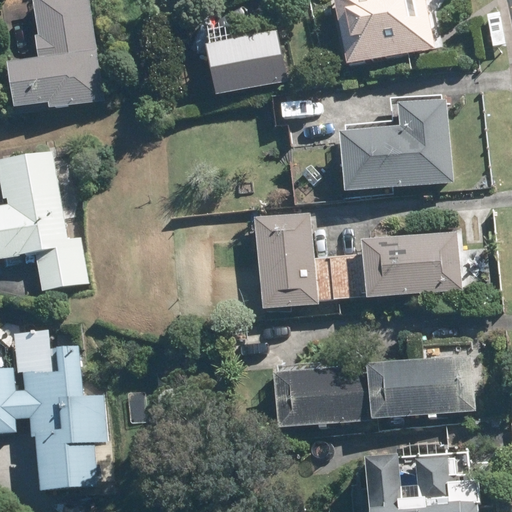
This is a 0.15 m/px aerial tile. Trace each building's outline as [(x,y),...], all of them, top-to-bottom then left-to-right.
[(94,0),(44,0),(51,42),(47,42),(51,63),(24,67),(25,74),(14,76),(21,118),(34,116),(32,109),(63,104),(63,109),(113,101),(105,55),(103,55),(94,0)] [(430,0),(348,0),(364,68),(442,51),(430,0)] [(284,33),(216,46),(215,48),(216,50),(225,95),(283,84),(294,82),(284,33)] [(401,98),(403,120),(359,123),(363,187),(462,181),(457,100),(448,101),(448,94),(401,98)] [(14,192),(10,193),(13,205),(0,207),(10,257),(44,250),(51,289),(93,281),(84,238),(77,240),(60,151),(8,162),(14,192)] [(308,172),(319,187),(331,178),(320,163),(308,172)] [(316,213),(272,217),(278,306),(327,303),(326,297),(345,296),(342,257),(319,259),(316,213)] [(381,254),(342,257),(345,296),(477,288),(473,231),(380,237),(381,254)] [(29,391),(20,391),(19,367),(5,367),(3,351),(0,351),(0,435),(23,433),(22,421),(35,420),(37,438),(44,437),(44,440),(49,492),(53,491),(53,492),(103,488),(100,447),(112,446),(108,399),(89,400),(85,351),(51,354),(53,373),(30,375),(28,375),(29,391)] [(483,356),(386,362),(390,415),(486,409),(483,356)] [(386,362),(292,369),(296,421),(390,415),(386,362)] [(486,511),(486,507),(490,506),(488,482),(476,482),(474,457),(407,462),(407,458),(380,460),(384,511),(486,511)] [(90,511),(91,498),(65,498),(65,511),(90,511)]
